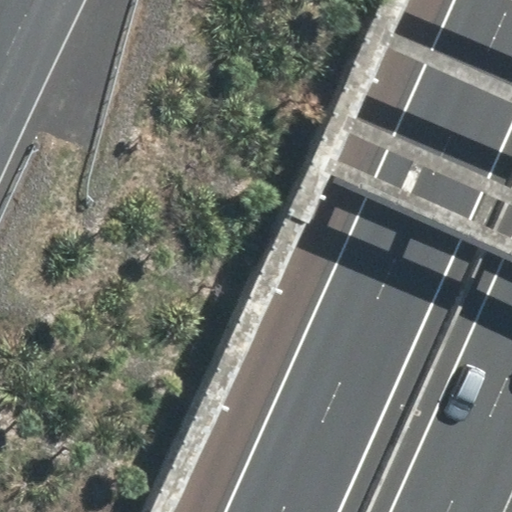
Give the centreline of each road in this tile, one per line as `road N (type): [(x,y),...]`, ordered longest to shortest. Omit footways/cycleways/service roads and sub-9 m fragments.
road 1 (motorway): [(252,511),(486,0)]
road 2 (motorway): [(511,362),(443,511)]
